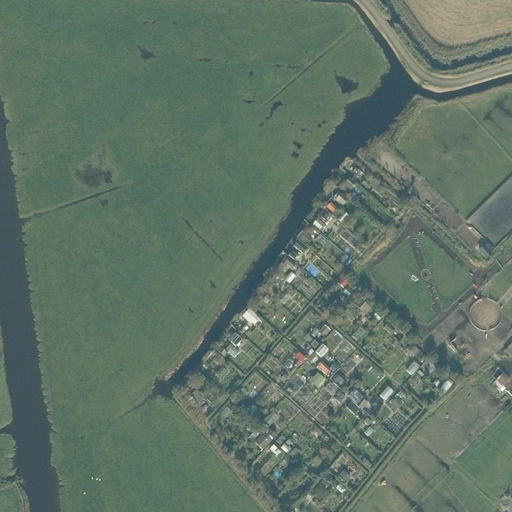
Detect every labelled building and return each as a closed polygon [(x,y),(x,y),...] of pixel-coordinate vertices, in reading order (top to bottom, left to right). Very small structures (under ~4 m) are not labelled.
[(347,191),(340,200),(347,205),(353,196),(347,191)] [(330,205),(337,210),(341,205),(334,199),(330,205)] [(340,215),(345,221),(352,213),(346,208),(340,215)] [(479,249),(486,257),(494,250),(490,245),(487,248),(484,244),(479,249)] [(339,252),(342,260),(350,257),(347,249),(339,252)] [(295,269),(286,277),(285,275),(275,282),(281,290),(292,282),(291,281),(299,275),(295,269)] [(351,286),(346,290),(351,296),(357,292),(351,286)] [(255,310),(247,319),(256,327),(264,317),(255,310)] [(355,317),(350,325),(365,335),(370,326),(355,317)] [(322,330),(328,335),(334,328),(328,322),(322,330)] [(315,325),(313,333),(321,335),(323,327),(315,325)] [(326,340),(335,348),(346,336),(338,328),(326,340)] [(453,336),(459,347),(468,342),(463,332),(453,336)] [(352,349),(357,344),(348,337),(344,342),(352,349)] [(320,347),(323,342),(317,338),(314,343),(320,347)] [(417,350),(420,345),(414,341),(411,347),(417,350)] [(320,348),(327,354),(332,348),(325,342),(320,348)] [(337,358),(343,364),(351,355),(344,349),(337,358)] [(223,363),(228,357),(224,353),(218,358),(223,363)] [(309,368),(315,364),(311,358),(305,363),(309,368)] [(431,373),(440,364),(434,358),(425,367),(431,373)] [(330,373),(335,368),(325,360),(320,365),(330,373)] [(419,361),(408,382),(416,387),(422,378),(430,382),(433,376),(420,369),(423,363),(419,361)] [(496,382),(504,389),(511,380),(511,373),(508,370),(496,382)] [(324,382),(328,376),(320,371),(316,377),(324,382)] [(339,372),(336,379),(349,386),(353,379),(339,372)] [(335,381),(328,386),(335,394),(341,388),(335,381)] [(259,391),(247,383),(235,400),(247,408),(259,391)] [(390,384),(383,395),(390,399),(396,388),(390,384)] [(200,388),(196,393),(210,405),(214,400),(200,388)] [(410,411),(420,404),(414,395),(410,397),(405,391),(388,403),(394,412),(406,404),(410,411)] [(256,401),(248,410),(255,415),(262,406),(256,401)] [(380,410),(384,405),(379,401),(375,406),(380,410)] [(232,405),(224,411),(230,418),(237,412),(232,405)] [(268,432),(259,441),(267,448),(275,440),(268,432)] [(277,443),(274,449),(283,454),(286,448),(277,443)] [(300,446),(292,452),(296,457),(304,451),(300,446)] [(333,472),(325,478),(329,484),(338,477),(333,472)]
